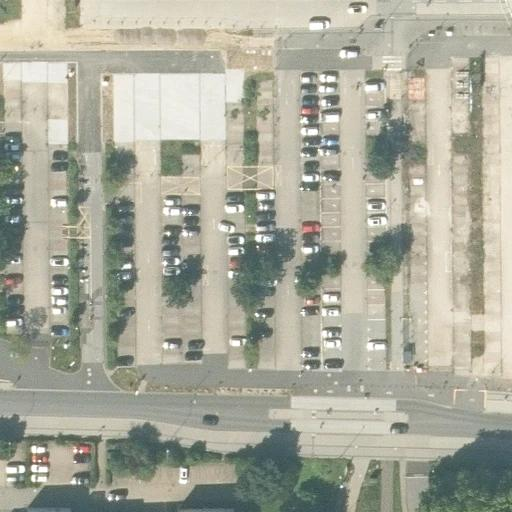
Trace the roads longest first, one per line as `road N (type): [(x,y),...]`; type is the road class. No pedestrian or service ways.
road 1 (unclassified): [(0,401),(511,425)]
road 2 (residential): [(511,2),(97,4)]
road 3 (unknown): [(439,50),(450,400)]
road 4 (unknown): [(439,50),(506,47),(511,185)]
